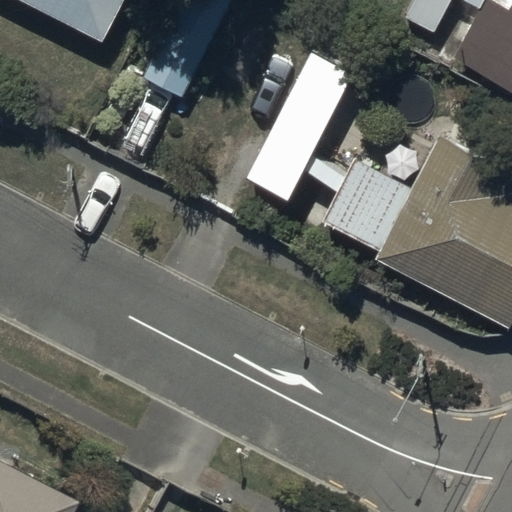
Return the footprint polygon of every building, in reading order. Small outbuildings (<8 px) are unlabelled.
[(31,0),(109,40),(130,0),(31,0)] [(187,0),(147,77),(180,94),(229,0),(187,0)] [(511,2),(506,0),(489,0),(460,60),(511,86),(511,2)] [(319,227),(511,327),(511,167),(443,132),(410,195),(351,165),(319,227)] [(0,511),(66,511),(71,504),(0,469),(0,511)]
